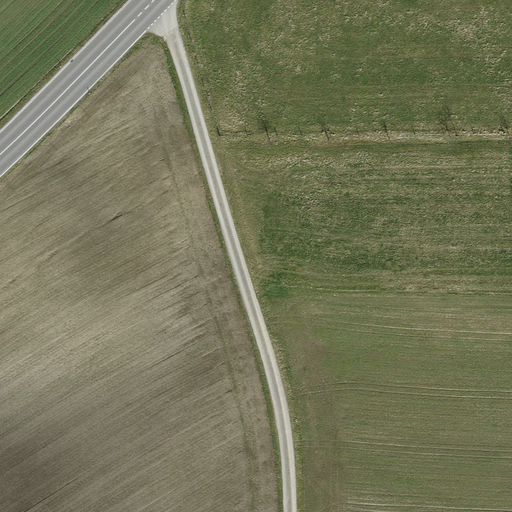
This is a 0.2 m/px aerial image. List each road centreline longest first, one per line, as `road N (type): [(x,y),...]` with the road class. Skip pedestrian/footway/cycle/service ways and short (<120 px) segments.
road 1 (track): [(290,511),(282,400),(167,21),(150,3)]
road 2 (secondary): [(0,154),(153,0)]
